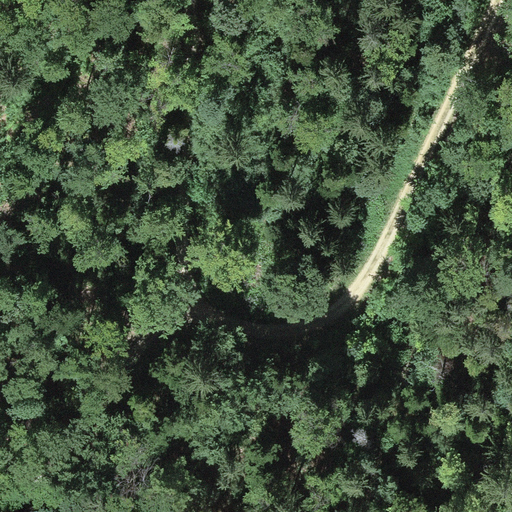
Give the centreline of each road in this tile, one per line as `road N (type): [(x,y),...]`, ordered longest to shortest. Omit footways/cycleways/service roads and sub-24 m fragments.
road 1 (track): [(202,285),(239,319),(307,332),(364,290),(498,0)]
road 2 (track): [(14,511),(100,387),(202,285)]
road 3 (track): [(189,0),(180,203),(183,258),(202,285)]
